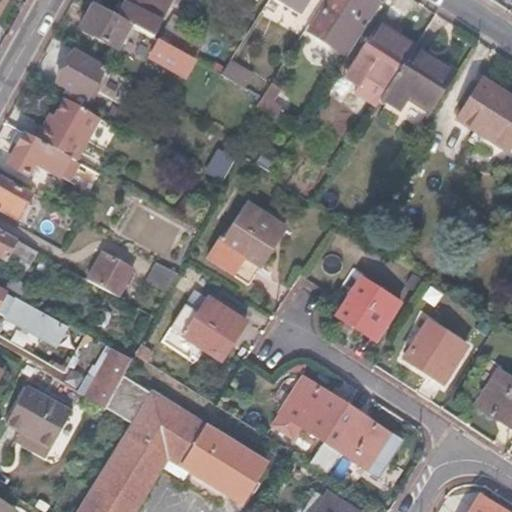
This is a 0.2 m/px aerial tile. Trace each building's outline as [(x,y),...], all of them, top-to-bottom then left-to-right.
[(171,0),(123,0),(115,17),(130,24),(153,37),(171,0)] [(310,0),(276,0),(301,16),(310,0)] [(329,0),(309,32),(346,56),(380,2),(377,0),(369,0),(368,2),(365,0),(329,0)] [(115,17),(94,5),(80,29),(116,49),(130,24),(115,17)] [(413,47),(398,36),(391,32),(395,26),(381,17),(349,67),(367,79),(385,90),(394,76),(413,47)] [(398,36),(402,30),(395,26),(391,32),(398,36)] [(184,42),(172,36),(166,45),(173,48),(179,52),(184,42)] [(166,45),(159,41),(149,59),(163,66),(173,48),(166,45)] [(455,74),(413,47),(394,76),(385,90),(384,91),(381,97),(401,110),(407,100),(429,114),(455,74)] [(179,52),(173,48),(163,66),(183,77),(194,60),(179,52)] [(103,71),(73,53),(55,83),(87,101),(103,71)] [(207,67),(194,60),(183,77),(197,85),(207,67)] [(367,79),(349,67),(342,77),(360,89),(367,79)] [(511,103),(479,82),(455,118),(506,150),(511,139),(511,103)] [(278,91),(269,85),(260,98),(255,106),(261,110),(266,102),(269,104),(278,91)] [(48,128),(42,125),(34,140),(74,162),(97,119),(63,100),(48,128)] [(211,130),(200,124),(194,136),(205,142),(211,130)] [(211,130),(205,142),(226,153),(232,142),(211,130)] [(10,145),(17,148),(7,167),(26,178),(32,167),(57,181),(58,179),(68,184),(79,165),(74,162),(34,140),(18,131),(10,145)] [(0,180),(0,211),(15,220),(29,197),(0,180)] [(283,230),(246,206),(208,262),(245,286),(283,230)] [(0,233),(0,259),(3,261),(14,241),(0,233)] [(130,272),(101,256),(87,282),(115,297),(130,272)] [(175,275),(158,266),(150,280),(168,290),(175,275)] [(15,277),(3,271),(0,276),(0,289),(6,293),(15,277)] [(398,304),(361,280),(336,318),(373,342),(398,304)] [(206,298),(193,290),(181,312),(193,320),(206,298)] [(0,331),(0,346),(43,370),(42,373),(106,411),(106,410),(123,379),(132,363),(112,352),(101,371),(57,347),(66,330),(0,293),(0,306),(8,311),(3,319),(15,326),(10,337),(0,331)] [(206,298),(193,320),(181,338),(219,361),(243,322),(206,298)] [(8,311),(0,306),(0,317),(3,319),(8,311)] [(463,347),(426,323),(401,360),(438,385),(463,347)] [(511,382),(497,372),(473,408),(511,433),(511,382)] [(261,464),(123,379),(106,410),(132,424),(79,511),(131,511),(164,459),(237,504),(261,464)] [(343,407),(302,380),(270,428),(289,440),(297,428),(321,443),(343,407)] [(72,414),(28,390),(8,427),(27,437),(53,450),(72,414)] [(343,407),(321,443),(307,464),(326,476),(340,455),(377,479),(399,443),(343,407)] [(27,437),(23,446),(49,459),(53,450),(27,437)] [(352,511),(323,494),(312,511),(352,511)] [(498,511),(478,500),(470,511),(498,511)] [(0,511),(13,511),(0,503),(0,511)]
